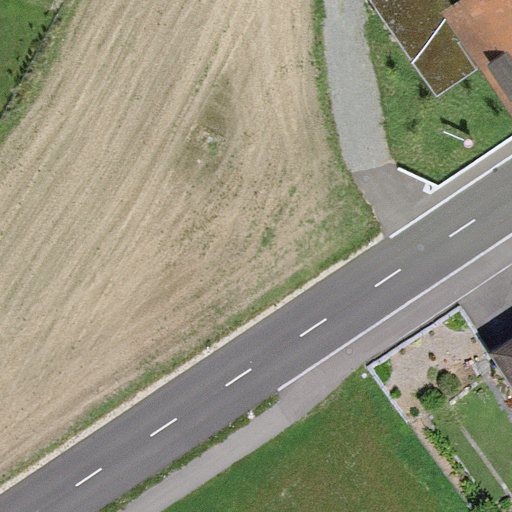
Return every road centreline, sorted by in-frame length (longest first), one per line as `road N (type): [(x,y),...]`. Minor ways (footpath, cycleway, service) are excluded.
road 1 (tertiary): [(41,511),(511,196)]
road 2 (track): [(140,511),(511,259)]
